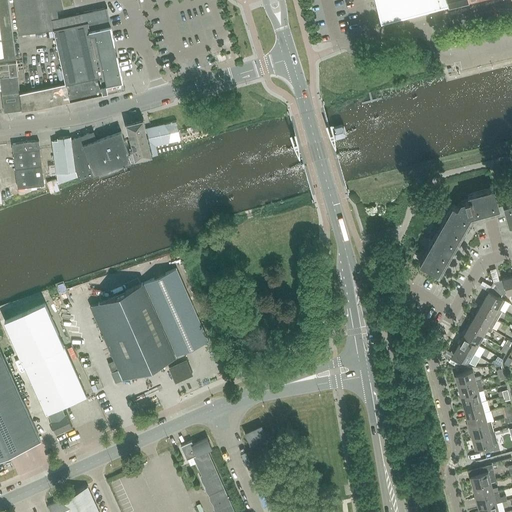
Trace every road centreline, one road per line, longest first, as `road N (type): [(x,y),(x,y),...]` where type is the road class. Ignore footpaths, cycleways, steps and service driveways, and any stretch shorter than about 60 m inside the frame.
road 1 (unclassified): [(0,503),(215,409)]
road 2 (residential): [(459,511),(449,476),(457,450),(431,356),(446,322)]
road 3 (tertiary): [(344,246),(290,59)]
road 4 (unclassified): [(0,129),(160,95)]
road 5 (tertiary): [(401,511),(376,365)]
road 6 (unclassified): [(368,37),(511,5)]
road 7 (tertiary): [(364,377),(387,511)]
road 8 (unclassified): [(160,95),(290,59)]
road 9 (tertiary): [(376,365),(344,246)]
